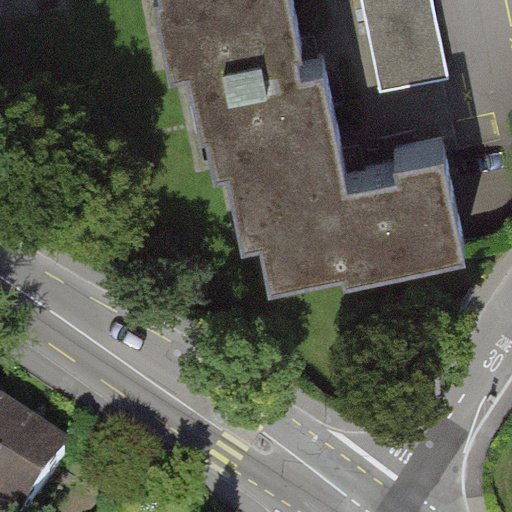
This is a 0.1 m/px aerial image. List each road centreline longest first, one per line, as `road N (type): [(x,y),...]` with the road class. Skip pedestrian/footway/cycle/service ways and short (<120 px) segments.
road 1 (tertiary): [(359,511),(0,276)]
road 2 (residential): [(389,511),(511,325)]
